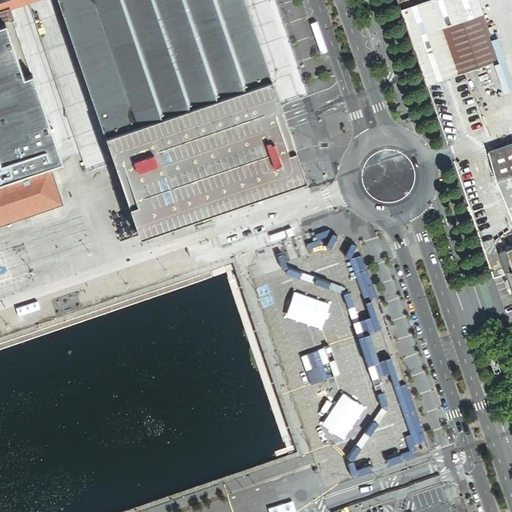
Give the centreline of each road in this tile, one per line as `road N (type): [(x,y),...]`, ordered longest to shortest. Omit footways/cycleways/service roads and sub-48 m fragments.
road 1 (secondary): [(511,494),(420,221),(424,192)]
road 2 (secondary): [(387,212),(492,511)]
road 3 (residential): [(216,234),(0,311)]
road 4 (secondary): [(316,0),(363,152)]
road 5 (secondary): [(400,140),(384,120),(342,0)]
